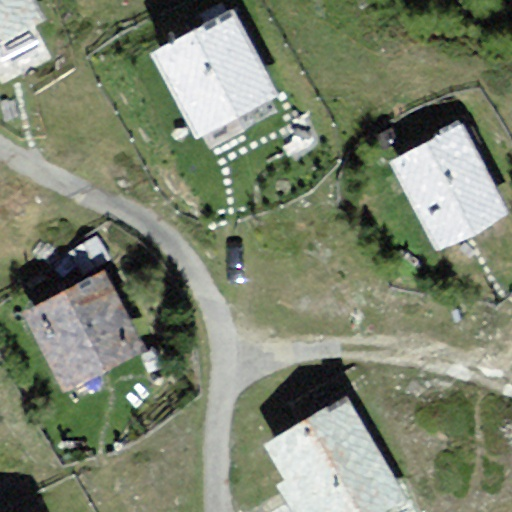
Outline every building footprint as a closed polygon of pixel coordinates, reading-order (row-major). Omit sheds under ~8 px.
[(32,0),(0,0),(0,58),(49,34),(32,0)] [(241,21),(165,60),(209,145),(285,106),(241,21)] [(511,213),(470,134),(400,170),(446,258),(511,223),(511,213)] [(109,279),(32,318),(73,398),(150,358),(109,279)] [(356,408),(276,451),(295,486),(287,490),(298,511),(408,511),(411,511),(356,408)]
